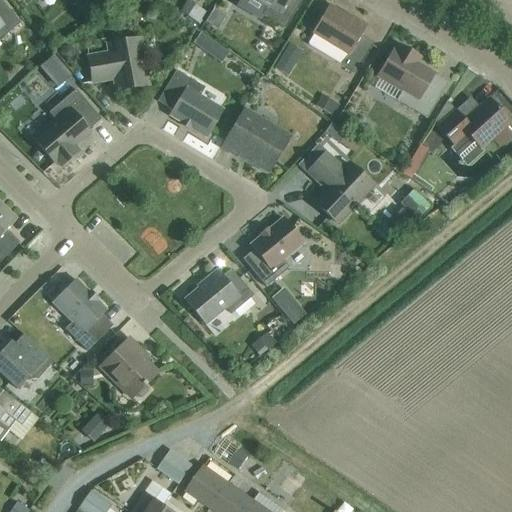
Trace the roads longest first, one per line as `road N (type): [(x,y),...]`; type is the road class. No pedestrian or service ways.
road 1 (residential): [(69,237),(136,300),(239,217),(239,190),(142,134),(47,214)]
road 2 (track): [(200,425),(291,362),(511,179)]
road 3 (residential): [(511,80),(381,0)]
